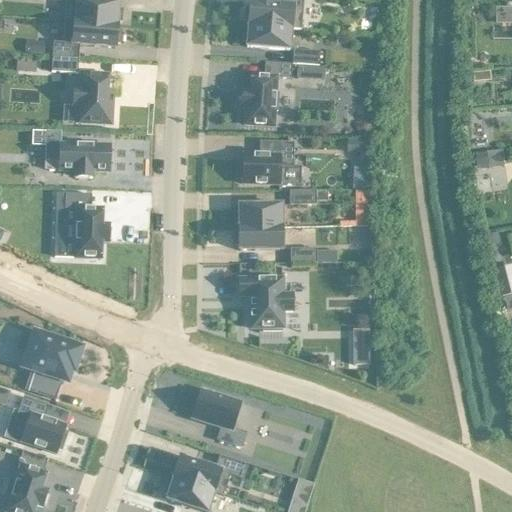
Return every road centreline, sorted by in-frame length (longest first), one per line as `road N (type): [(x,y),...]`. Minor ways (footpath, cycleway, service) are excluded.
road 1 (residential): [(511,486),(329,396),(155,344)]
road 2 (residential): [(155,344),(171,311),(186,0)]
road 3 (residential): [(155,344),(138,365),(94,511)]
road 4 (residential): [(155,344),(0,275)]
